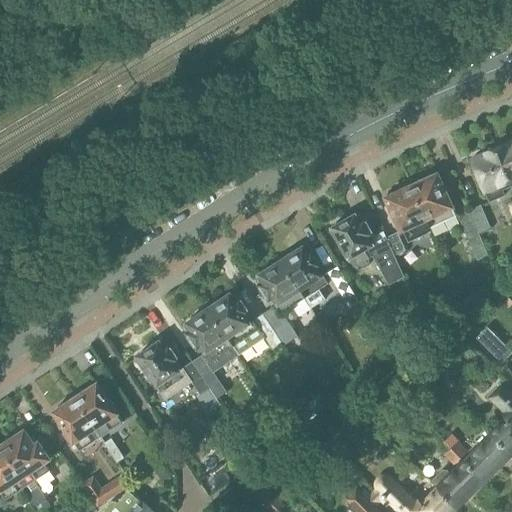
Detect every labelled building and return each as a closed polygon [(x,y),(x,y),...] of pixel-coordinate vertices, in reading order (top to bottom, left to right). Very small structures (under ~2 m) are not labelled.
[(511,144),(497,150),(508,175),(511,184),(511,144)] [(503,191),(511,187),(511,184),(508,175),(497,150),(472,161),(480,180),(479,183),(481,189),(484,190),(490,202),(505,196),(503,191)] [(415,185),(412,187),(431,228),(457,217),(438,175),(425,181),(422,180),(416,183),(415,185)] [(427,230),(431,228),(412,187),(409,188),(406,187),(401,189),(399,193),(384,200),(400,235),(404,233),(409,243),(429,234),(427,230)] [(481,206),(469,212),(479,234),(491,228),(481,206)] [(489,257),(479,234),(469,212),(458,217),(477,262),(489,257)] [(405,278),(395,256),(395,257),(387,240),(374,246),(368,237),(372,235),(364,221),(360,223),(356,215),(344,222),(341,220),(336,224),(335,227),(333,228),(351,259),(349,259),(354,268),(360,271),(370,266),(369,259),(373,257),(389,286),(405,278)] [(395,257),(395,256),(406,252),(398,234),(387,239),(387,240),(395,257)] [(319,272),(323,269),(312,254),(309,256),(304,248),(294,254),(290,253),(284,257),(284,260),(282,261),(305,299),(312,309),(326,300),(320,290),(328,285),(319,272)] [(277,305),(263,315),(283,344),(284,346),(298,337),(285,316),(294,310),(293,308),(305,299),(282,261),(279,263),(276,262),(270,266),(269,269),(259,276),(262,281),(259,283),(270,300),(272,298),(277,305)] [(360,303),(338,267),(328,273),(349,309),(360,303)] [(210,307),(208,308),(235,346),(241,355),(265,338),(273,350),(283,344),(263,315),(250,324),(246,319),(250,317),(238,299),(234,301),(229,294),(218,301),(215,301),(211,304),(210,307)] [(241,355),(235,346),(208,308),(205,310),(202,310),(197,313),(197,316),(187,322),(192,330),(189,332),(199,347),(202,345),(207,353),(192,362),(209,387),(210,389),(217,399),(227,392),(214,373),(241,355)] [(511,352),(488,328),(477,339),(502,364),(511,354),(511,352)] [(423,358),(421,360),(430,370),(432,368),(433,369),(454,349),(464,361),(476,351),(459,333),(454,338),(449,333),(422,357),(423,358)] [(192,383),(200,395),(210,389),(209,387),(192,362),(179,371),(174,363),(177,361),(168,348),(165,350),(159,341),(148,348),(145,348),(141,351),(140,354),(135,357),(157,389),(166,401),(192,383)] [(363,390),(355,380),(334,397),(342,407),(363,390)] [(422,380),(418,383),(418,388),(421,392),(426,392),(430,388),(430,383),(427,380),(422,380)] [(101,438),(123,423),(98,384),(95,386),(91,385),(87,388),(86,392),(75,399),(95,430),(101,438)] [(511,394),(504,386),(494,395),(504,405),(503,406),(510,413),(506,418),(509,421),(490,439),(496,445),(497,444),(505,453),(508,456),(511,452),(511,394)] [(95,430),(75,399),(65,406),(62,404),(57,407),(57,411),(54,413),(80,453),(101,438),(95,430)] [(320,437),(331,449),(346,436),(335,424),(320,437)] [(2,447),(28,487),(51,472),(46,463),(50,461),(39,444),(35,446),(25,432),(2,447)] [(484,480),(508,456),(505,453),(497,444),(496,445),(490,439),(474,456),(453,434),(445,441),(453,449),(484,480)] [(125,459),(112,439),(105,444),(118,464),(125,459)] [(0,493),(6,501),(28,487),(2,447),(0,448),(0,493)] [(454,507),(455,508),(484,480),(453,449),(445,456),(459,470),(454,476),(448,470),(443,470),(431,481),(440,490),(444,494),(443,495),(451,504),(450,505),(453,507),(454,507)] [(263,473),(256,462),(237,476),(245,486),(263,473)] [(161,467),(152,473),(157,481),(166,475),(161,467)] [(451,511),(455,508),(454,507),(453,507),(450,505),(451,504),(443,495),(444,494),(440,490),(423,506),(392,476),(389,475),(386,474),(383,474),(380,475),(377,477),(375,480),(374,482),(373,485),(373,487),(374,490),(372,492),(381,501),(386,505),(389,502),(398,511),(401,508),(404,511),(451,511)] [(94,478),(83,485),(97,508),(109,500),(94,478)] [(279,511),(285,506),(263,483),(251,494),(268,511),(279,511)] [(378,511),(374,508),(381,501),(372,492),(370,493),(364,487),(361,490),(357,486),(345,497),(347,500),(347,501),(356,511),(378,511)] [(32,492),(41,506),(43,508),(50,504),(38,488),(32,492)] [(153,511),(129,490),(118,502),(116,501),(114,501),(113,501),(111,502),(101,511),(153,511)] [(34,511),(41,506),(32,492),(25,497),(34,511)] [(79,506),(82,511),(92,511),(97,509),(90,499),(79,506)]
